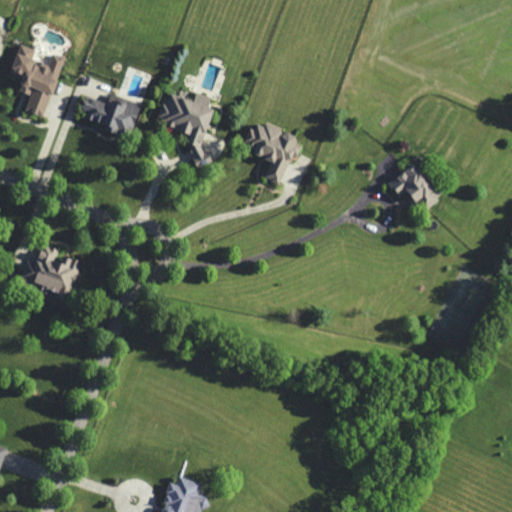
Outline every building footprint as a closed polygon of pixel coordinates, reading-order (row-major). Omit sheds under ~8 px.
[(60,58),(48,54),(45,67),(29,62),(33,51),(15,45),(6,74),(19,78),(15,92),(27,95),(21,113),(42,119),(60,58)] [(186,134),(181,148),(196,153),(210,110),(206,108),(208,103),(167,89),(155,124),(186,134)] [(137,107),(84,95),(77,125),(130,137),(137,107)] [(442,197),(417,161),(389,182),(413,217),(442,197)] [(86,263),(65,255),(66,252),(48,245),(41,265),(32,262),(26,279),(62,291),(60,298),(73,302),(86,263)] [(12,450),(0,445),(0,477),(2,478),(12,450)] [(209,511),(213,499),(203,496),(206,484),(183,478),(181,486),(174,484),(167,511),(209,511)]
